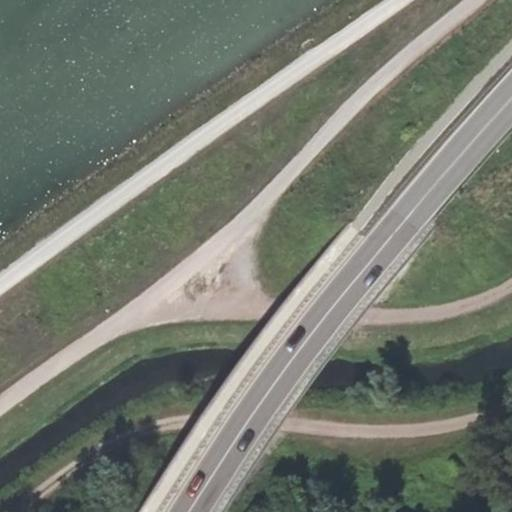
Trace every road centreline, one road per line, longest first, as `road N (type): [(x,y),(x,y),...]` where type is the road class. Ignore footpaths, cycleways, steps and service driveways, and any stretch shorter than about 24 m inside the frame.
road 1 (track): [(469,0),(387,68),(257,212),(152,305),(0,407)]
road 2 (track): [(511,404),(455,426),(382,431),(170,422),(108,444),(12,511)]
road 3 (primary): [(511,104),(418,209),(195,511)]
road 4 (track): [(0,281),(390,0)]
road 5 (track): [(511,283),(431,309),(152,305)]
